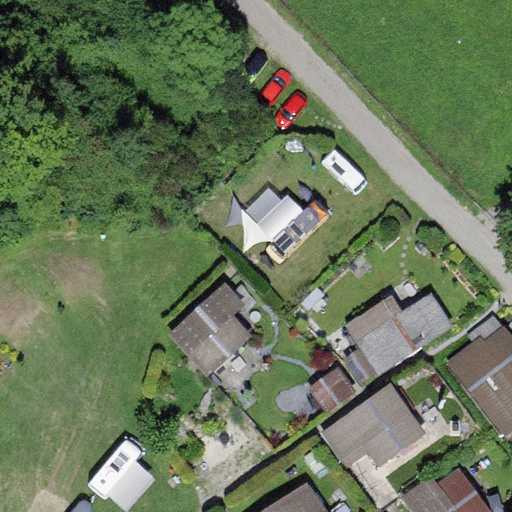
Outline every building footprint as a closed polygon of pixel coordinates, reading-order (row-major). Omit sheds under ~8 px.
[(265,244),(307,288),(367,232),(325,187),(265,244)] [(187,225),(141,268),(176,304),(221,261),(187,225)] [(172,327),(208,376),(264,335),(228,286),(172,327)] [(384,375),(459,328),(438,295),(403,317),(391,298),(351,323),(384,375)] [(511,330),(501,318),(449,362),(511,435),(511,330)] [(417,503),(421,511),(493,511),(473,474),(417,503)] [(332,511),(311,481),(266,511),(332,511)]
